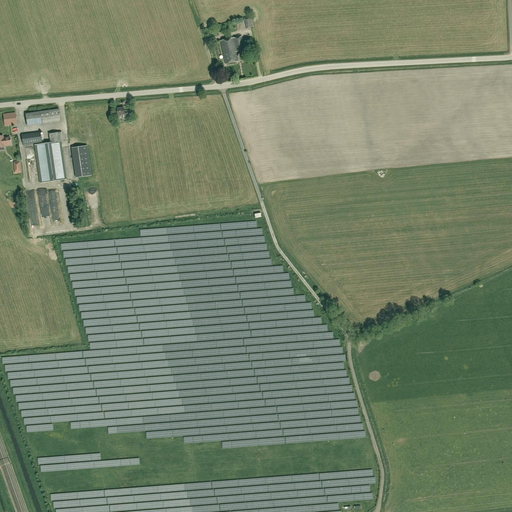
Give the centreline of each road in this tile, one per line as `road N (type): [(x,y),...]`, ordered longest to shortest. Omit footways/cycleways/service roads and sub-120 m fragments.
road 1 (unclassified): [(511,57),(322,67),(233,85),(0,106)]
road 2 (track): [(222,86),(276,245),(348,341),(382,467),(377,511)]
